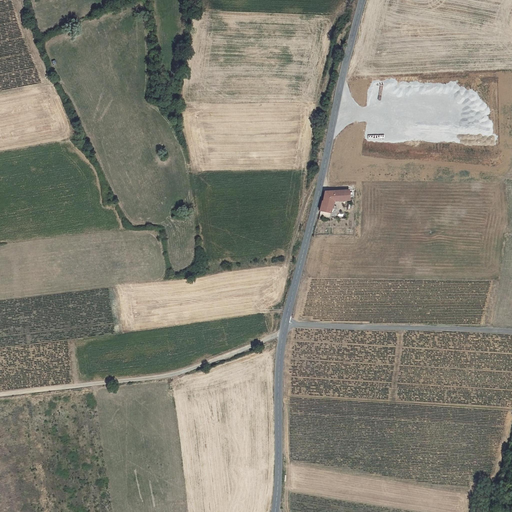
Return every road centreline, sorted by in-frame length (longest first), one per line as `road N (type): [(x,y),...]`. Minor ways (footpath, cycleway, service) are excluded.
road 1 (tertiary): [(285,323),(362,0)]
road 2 (track): [(282,333),(174,374),(0,395)]
road 3 (unclassified): [(511,331),(285,323)]
road 4 (tertiary): [(275,511),(285,323)]
